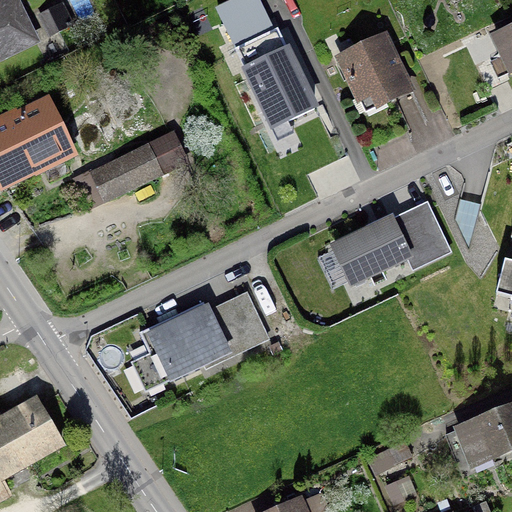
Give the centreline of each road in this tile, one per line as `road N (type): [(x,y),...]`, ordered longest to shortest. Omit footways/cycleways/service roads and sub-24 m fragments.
road 1 (residential): [(43,340),(511,121)]
road 2 (tertiary): [(43,340),(156,511)]
